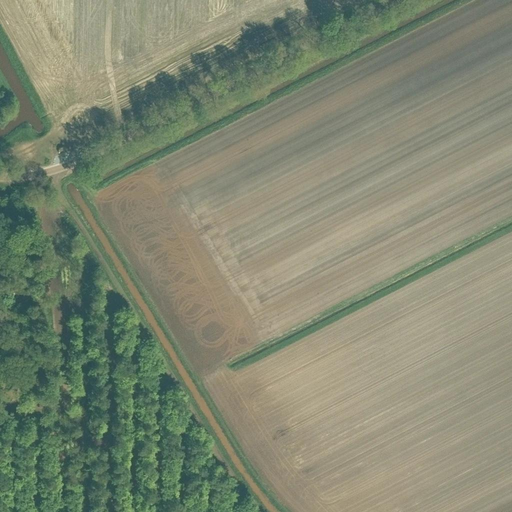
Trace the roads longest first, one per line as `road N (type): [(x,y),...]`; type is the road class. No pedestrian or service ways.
road 1 (unclassified): [(0,176),(78,161),(390,0)]
road 2 (track): [(262,511),(54,170)]
